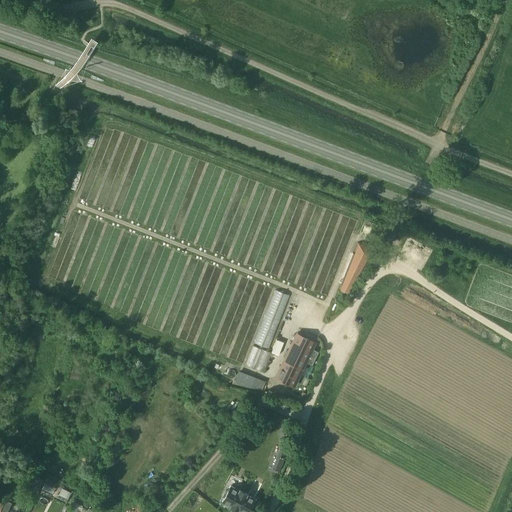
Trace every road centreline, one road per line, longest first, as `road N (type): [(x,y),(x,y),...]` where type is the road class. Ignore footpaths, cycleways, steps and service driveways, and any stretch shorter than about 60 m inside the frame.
road 1 (primary): [(511,220),(0,31)]
road 2 (unclassified): [(511,174),(115,3),(64,7),(39,0)]
road 3 (unclassified): [(168,511),(264,403),(305,420)]
road 4 (residential): [(305,420),(329,350),(383,258)]
road 5 (track): [(383,258),(511,336)]
